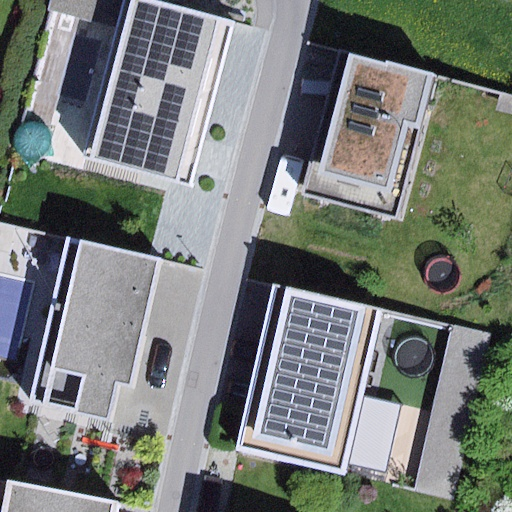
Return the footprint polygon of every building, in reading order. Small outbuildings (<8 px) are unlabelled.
[(122,29),(129,0),(51,0),(49,10),(122,29)] [(191,184),(231,22),(144,0),(129,0),(122,29),(89,158),(191,184)] [(436,76),(338,51),(303,192),(400,217),(436,76)] [(511,95),(501,92),(496,110),(511,114),(511,95)] [(159,260),(68,240),(32,401),(108,418),(117,380),(131,383),(159,260)] [(380,312),(271,287),(234,449),(343,474),(380,312)] [(489,336),(451,328),(416,493),(454,501),(489,336)] [(117,511),(119,502),(9,482),(3,511),(117,511)]
